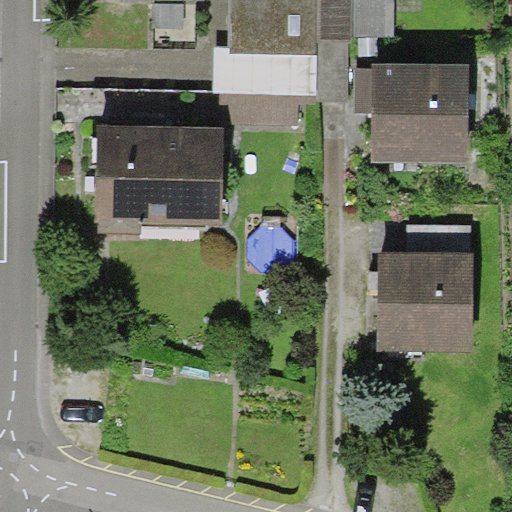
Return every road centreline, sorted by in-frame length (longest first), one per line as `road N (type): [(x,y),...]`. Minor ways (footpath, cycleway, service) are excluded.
road 1 (residential): [(12,0),(11,457)]
road 2 (residential): [(11,457),(241,511)]
